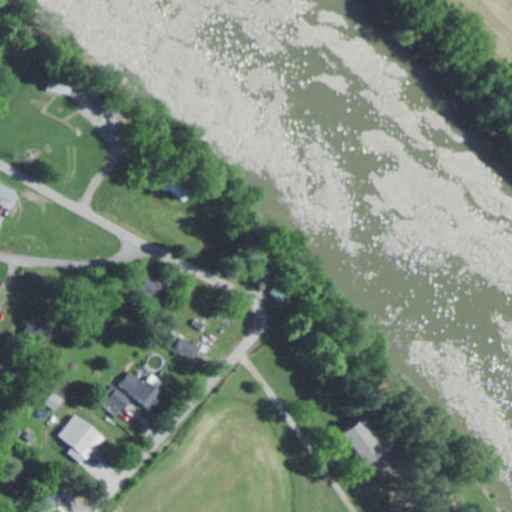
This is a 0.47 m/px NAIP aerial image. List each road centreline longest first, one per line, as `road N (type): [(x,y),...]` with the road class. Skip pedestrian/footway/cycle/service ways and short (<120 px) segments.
road 1 (residential): [(0,164),(252,300),(258,318),(251,339),(91,511)]
road 2 (residential): [(143,246),(108,264),(76,267),(0,257)]
